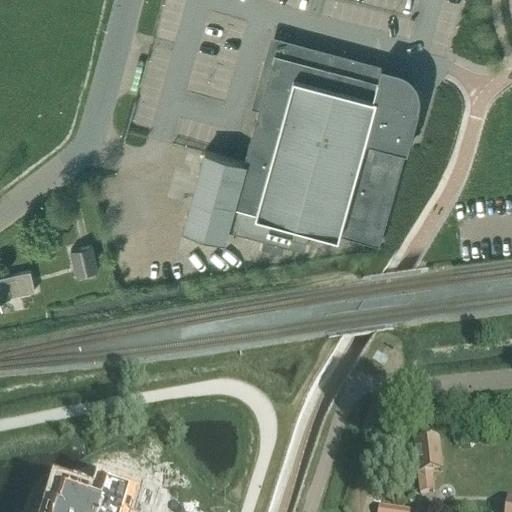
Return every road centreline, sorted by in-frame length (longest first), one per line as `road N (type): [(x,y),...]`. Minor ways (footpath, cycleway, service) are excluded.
road 1 (unclassified): [(0,425),(238,388),(263,406),(269,432),(246,511)]
road 2 (unclassified): [(0,217),(85,148),(129,0)]
